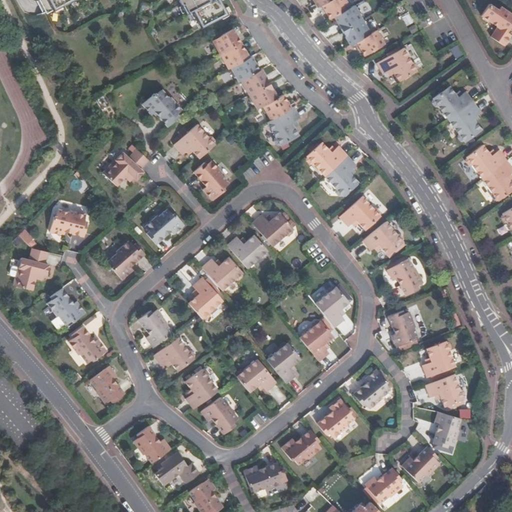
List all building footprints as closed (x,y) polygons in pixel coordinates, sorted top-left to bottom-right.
[(41,0),(44,6),(55,0),(179,0),(185,11),(193,7),(202,24),(226,12),(220,0),(41,0)] [(323,0),(332,14),(336,11),(352,2),(350,0),(323,0)] [(348,24),(365,13),(356,0),(354,0),(352,2),(336,11),(341,19),(344,17),(348,24)] [(193,7),(192,8),(201,25),(202,24),(193,7)] [(373,28),(365,13),(348,24),(352,30),(349,32),(353,40),(359,36),(373,28)] [(373,28),(359,36),(368,50),(388,38),(379,24),(373,28)] [(212,37),(221,51),(241,40),(232,25),(212,37)] [(221,51),(229,66),(231,64),(249,54),(241,40),(221,51)] [(398,46),(371,63),(378,75),(382,72),(386,69),(389,73),(394,82),(412,71),(412,69),(413,67),(411,63),(409,62),(408,63),(398,46)] [(454,58),(461,55),(457,46),(450,48),(454,58)] [(249,54),(231,64),(239,79),(241,77),(259,67),(251,53),(249,54)] [(241,77),(249,91),(266,82),(262,75),(265,74),(261,66),(259,67),(241,77)] [(266,82),(249,91),(257,106),(263,102),(277,94),(273,86),(269,88),(266,82)] [(447,120),(472,101),(463,90),(459,93),(455,96),(453,92),(447,84),(430,98),(431,99),(430,100),(430,102),(433,105),(435,106),(436,105),(447,120)] [(152,112),(155,109),(168,123),(179,114),(177,111),(182,107),(170,95),(169,96),(162,87),(156,92),(154,90),(142,101),(152,112)] [(277,94),(263,102),(271,117),(291,105),(283,91),(277,94)] [(472,101),(447,120),(458,133),(457,134),(457,136),(460,140),(462,140),(463,140),(464,141),(481,128),(474,120),(472,117),(476,114),(480,111),(472,101)] [(271,117),(267,119),(276,134),(275,135),(274,137),(277,141),(279,141),(280,141),(281,142),(299,132),(294,123),(292,120),(295,118),(301,115),(294,103),(291,105),(271,117)] [(200,155),(215,141),(197,121),(174,142),(183,152),(190,145),(193,148),(200,155)] [(313,166),(325,178),(346,158),(337,148),(333,152),(330,155),(327,152),(320,145),(306,159),(307,160),(307,161),(307,163),(310,167),(312,167),(313,166)] [(149,157),(137,146),(129,156),(123,150),(103,171),(117,183),(125,174),(127,176),(132,172),(134,174),(136,176),(144,169),(140,166),(149,157)] [(472,166),(483,180),(508,162),(501,151),(495,155),(492,157),(489,154),(484,146),(467,158),(466,162),(469,166),(472,166)] [(205,159),(194,169),(207,183),(203,186),(213,197),(225,186),(224,185),(229,180),(222,171),(223,170),(212,158),(207,162),(205,159)] [(343,197),(345,198),(359,185),(351,177),(349,174),(352,171),(356,167),(346,158),(325,178),(338,191),(337,192),(337,194),(340,198),(342,198),(343,197)] [(511,167),(508,162),(483,180),(492,193),(493,197),(495,200),(499,201),(511,191),(511,185),(509,182),(507,178),(510,176),(511,174),(511,167)] [(359,194),(349,204),(353,209),(364,199),(359,194)] [(376,212),(364,199),(353,209),(341,221),(350,230),(354,226),(357,222),(361,226),(367,232),(382,218),(382,215),(379,212),(376,212)] [(147,231),(157,242),(171,229),(174,232),(185,222),(175,211),(173,212),(168,206),(159,214),(158,213),(146,224),(150,229),(147,231)] [(64,234),(65,229),(84,234),(87,220),(84,219),(86,213),(69,209),(69,211),(58,208),(56,215),(54,215),(50,230),(64,234)] [(511,229),(511,210),(503,215),(502,219),(503,222),(508,222),(511,229)] [(265,217),(255,224),(276,249),(289,238),(292,237),(295,235),(295,232),(282,216),(275,222),(272,225),(269,221),(265,217)] [(387,224),(364,244),(372,254),(376,250),(380,247),(383,250),(388,257),(404,244),(404,239),(402,237),(398,237),(387,224)] [(25,245),(32,240),(25,229),(18,234),(25,245)] [(134,268),(131,265),(146,252),(136,241),(134,243),(130,238),(117,249),(118,251),(109,258),(114,264),(113,265),(123,277),(134,268)] [(240,239),(230,247),(250,271),(263,260),(267,261),(270,258),(270,254),(257,238),(250,244),(247,247),(244,244),(240,239)] [(360,245),(353,250),(359,257),(365,252),(360,245)] [(48,250),(33,246),(30,258),(22,256),(15,284),(33,289),(36,276),(39,277),(41,271),(43,272),(47,273),(50,263),(46,262),(48,250)] [(215,260),(210,265),(216,271),(211,276),(225,293),(238,282),(241,282),(245,280),(246,275),(233,260),(226,265),(222,268),(219,265),(215,260)] [(416,273),(410,263),(389,274),(395,285),(398,283),(407,301),(420,294),(418,291),(425,288),(417,273),(416,273)] [(216,271),(210,265),(205,269),(211,276),(216,271)] [(199,289),(208,280),(205,277),(196,285),(199,289)] [(201,314),(203,317),(209,318),(212,315),(212,312),(225,301),(208,280),(199,289),(203,293),(199,296),(191,303),(201,314)] [(78,299),(75,301),(63,286),(51,295),(53,298),(48,301),(59,315),(60,314),(67,323),(73,318),(74,320),(87,311),(78,299)] [(316,305),(335,329),(345,320),(343,316),(340,313),(344,310),(352,304),(339,289),(334,287),(330,290),(330,293),(316,305)] [(148,337),(150,340),(167,322),(159,310),(153,313),(151,311),(139,319),(151,335),(148,337)] [(397,347),(419,339),(414,327),(416,327),(410,312),(403,314),(402,311),(389,316),(396,334),(393,335),(397,347)] [(300,338),(319,362),(329,354),(326,349),(323,346),(326,342),(333,336),(321,321),(316,321),(313,323),(313,327),(300,338)] [(150,340),(156,347),(174,333),(167,324),(168,323),(167,322),(150,340)] [(100,337),(96,340),(85,324),(73,333),(75,336),(70,339),(80,353),(81,352),(88,361),(95,356),(96,358),(109,349),(100,337)] [(156,355),(163,365),(167,363),(170,366),(176,374),(196,359),(195,357),(196,354),(194,351),(191,351),(181,337),(156,355)] [(427,349),(431,358),(432,362),(428,364),(423,365),(428,378),(456,367),(450,349),(451,347),(449,343),(446,342),(427,349)] [(267,360),(287,384),(297,376),(294,372),(291,368),(294,365),(301,359),(289,344),(285,343),(281,345),(282,349),(267,360)] [(238,377),(251,394),(259,387),(262,385),(265,388),(268,392),(279,384),(259,360),(245,371),(242,370),(240,372),(239,376),(238,377)] [(115,376),(117,373),(112,366),(93,380),(99,389),(98,390),(99,392),(115,376)] [(187,398),(194,409),(220,390),(209,376),(210,375),(210,373),(208,370),(203,369),(187,381),(193,389),(195,392),(191,395),(187,398)] [(388,381),(378,369),(367,378),(369,381),(354,394),(363,404),(366,402),(371,408),(383,398),(382,396),(390,389),(386,383),(388,381)] [(119,376),(117,373),(115,376),(99,392),(108,404),(113,400),(115,403),(126,394),(116,378),(119,376)] [(461,390),(455,373),(427,384),(431,397),(436,395),(441,393),(442,397),(445,407),(465,399),(466,395),(465,392),(461,390)] [(228,407),(222,397),(202,411),(210,421),(212,419),(224,434),(236,426),(234,423),(239,419),(229,406),(228,407)] [(352,411),(342,399),(331,408),(333,411),(318,424),(327,435),(329,432),(334,438),(347,428),(345,426),(355,419),(350,413),(352,411)] [(459,432),(463,420),(441,413),(437,425),(441,426),(435,444),(448,448),(449,446),(456,448),(461,433),(459,432)] [(152,463),(171,448),(163,439),(160,441),(148,425),(136,434),(138,437),(133,441),(143,453),(144,453),(152,463)] [(322,441),(312,430),(297,441),(294,438),(283,448),(293,460),(295,459),(299,464),(309,457),(310,458),(322,448),(319,443),(322,441)] [(438,456),(427,446),(414,460),(410,457),(401,466),(419,482),(426,474),(428,476),(440,464),(435,459),(438,456)] [(164,466),(154,473),(163,485),(172,478),(170,475),(177,470),(179,472),(186,482),(199,472),(192,462),(188,465),(181,456),(179,458),(175,453),(161,463),(164,466)] [(285,476),(279,463),(261,471),(259,467),(246,473),(253,488),(256,487),(259,494),(269,489),(270,490),(285,484),(282,477),(285,476)] [(394,487),(398,491),(404,486),(400,481),(402,480),(393,468),(383,476),(394,487)] [(170,475),(172,478),(179,472),(177,470),(170,475)] [(391,497),(398,491),(394,487),(383,476),(378,481),(375,477),(366,485),(381,503),(389,496),(391,497)] [(217,488),(210,478),(190,491),(197,501),(195,502),(201,511),(216,511),(224,507),(213,490),(217,488)] [(365,498),(353,487),(344,496),(349,501),(354,495),(360,500),(360,499),(363,501),(365,498)] [(379,511),(370,503),(364,507),(361,504),(352,511),(379,511)]
